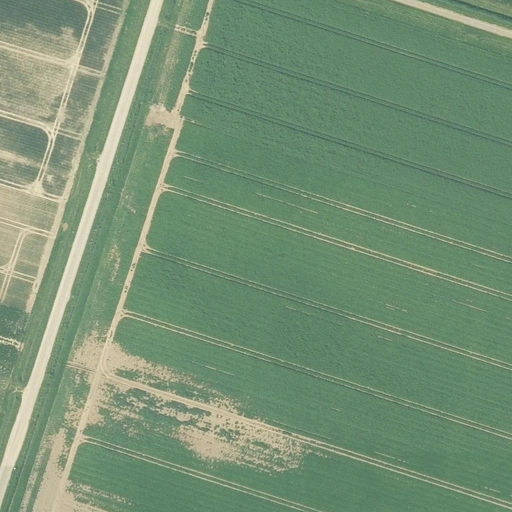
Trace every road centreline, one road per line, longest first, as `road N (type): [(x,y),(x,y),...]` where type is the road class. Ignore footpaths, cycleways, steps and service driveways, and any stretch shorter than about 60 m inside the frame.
road 1 (unclassified): [(0,493),(160,0)]
road 2 (unclassified): [(511,39),(386,0)]
